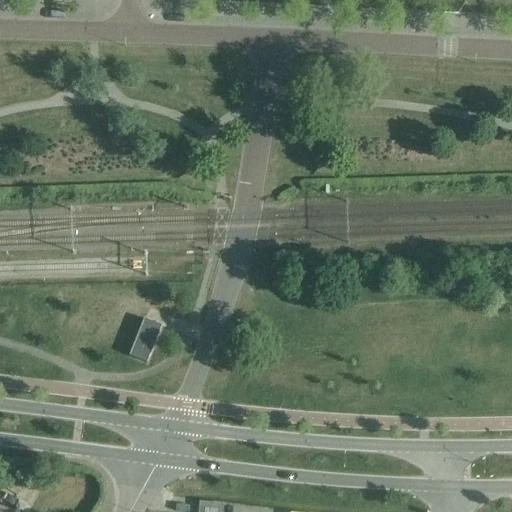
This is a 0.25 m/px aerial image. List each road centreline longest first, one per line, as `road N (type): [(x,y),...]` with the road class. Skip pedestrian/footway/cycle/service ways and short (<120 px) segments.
road 1 (unclassified): [(175,426),(233,267),(269,38)]
road 2 (tertiary): [(157,460),(375,483),(511,487)]
road 3 (tertiary): [(511,446),(349,444),(175,426)]
road 4 (residential): [(511,50),(269,38)]
road 5 (tertiary): [(175,426),(0,404)]
road 6 (tertiary): [(0,440),(157,460)]
road 7 (residential): [(269,38),(129,31)]
